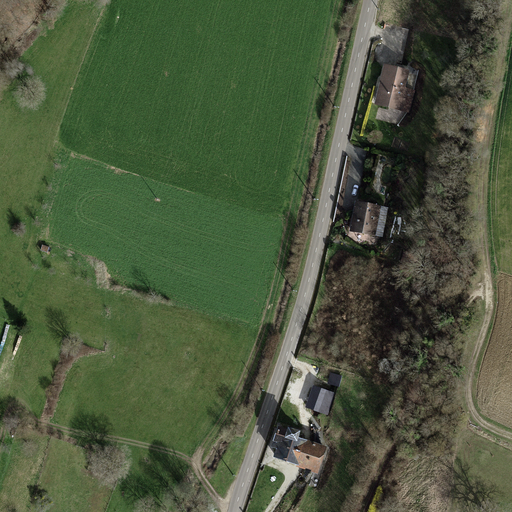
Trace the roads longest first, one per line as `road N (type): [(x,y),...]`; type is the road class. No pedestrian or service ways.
road 1 (track): [(224,511),(197,455),(241,383),(267,313),(338,0)]
road 2 (tertiary): [(372,0),(300,311),(235,511)]
road 3 (track): [(510,0),(480,150),(487,284)]
road 4 (track): [(357,511),(424,350),(487,284)]
road 5 (track): [(487,284),(468,395),(478,419),(511,436)]
